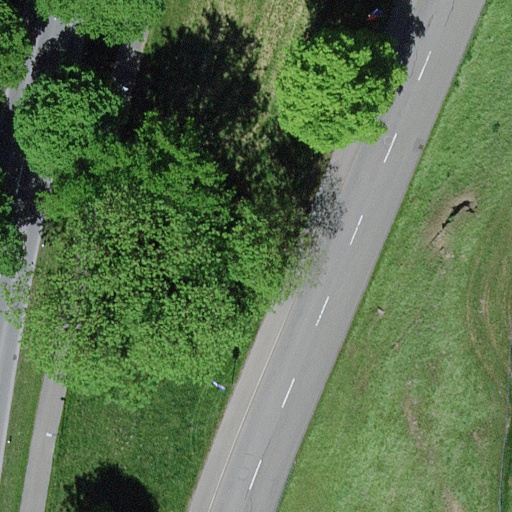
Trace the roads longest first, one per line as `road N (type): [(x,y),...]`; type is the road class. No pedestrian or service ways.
road 1 (residential): [(452,0),(231,511)]
road 2 (secondary): [(0,265),(55,0)]
